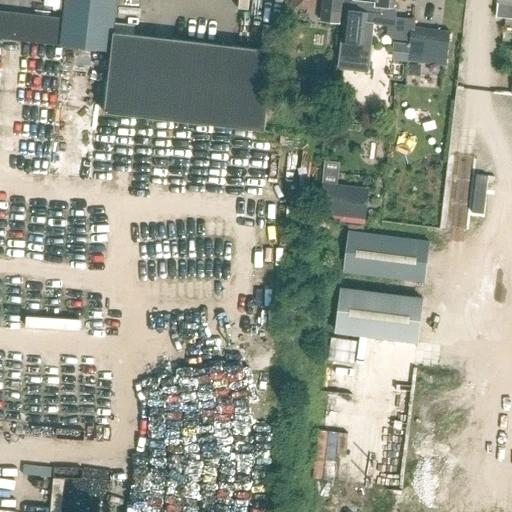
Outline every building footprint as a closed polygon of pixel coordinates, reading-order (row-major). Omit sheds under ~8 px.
[(112,53),(115,32),(118,0),(65,0),(64,20),(0,12),(0,40),(110,52),(112,53)] [(293,0),(293,7),(314,10),(314,0),(293,0)] [(324,0),(322,22),(340,24),(342,0),(324,0)] [(343,0),(347,6),(339,71),(365,74),(371,22),(381,23),(381,24),(389,25),(389,30),(393,31),(412,33),(408,61),(445,66),(449,32),(413,28),(414,21),(395,18),(396,11),(393,8),(393,6),(396,4),(396,0),(343,0)] [(511,0),(497,0),(498,2),(496,17),(511,18),(511,0)] [(112,53),(110,52),(103,112),(263,131),(272,50),(115,32),(112,53)] [(338,185),(341,163),(326,161),(320,214),(342,217),(341,223),(366,225),(366,220),(373,220),(376,189),(338,185)] [(428,242),(350,232),(346,272),(361,274),(423,281),(428,242)] [(424,298),(340,287),(334,333),(418,344),(424,298)]
